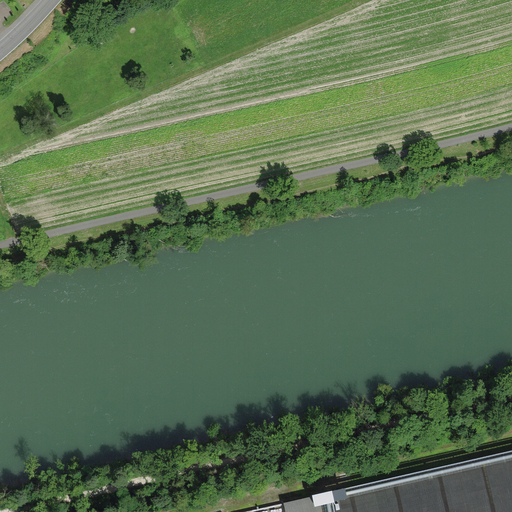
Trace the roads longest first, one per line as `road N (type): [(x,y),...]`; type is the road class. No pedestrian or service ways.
road 1 (track): [(511,124),(0,246)]
road 2 (track): [(8,511),(511,398)]
